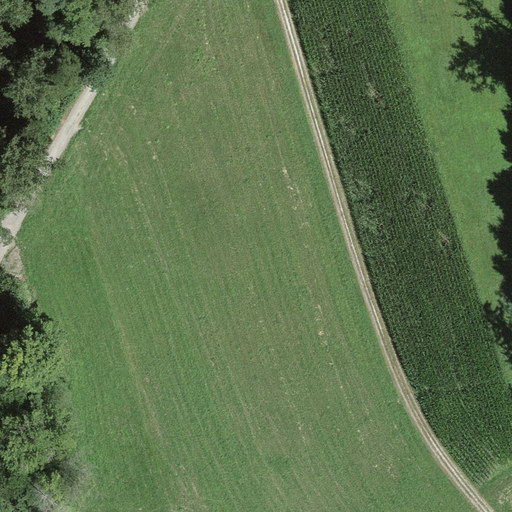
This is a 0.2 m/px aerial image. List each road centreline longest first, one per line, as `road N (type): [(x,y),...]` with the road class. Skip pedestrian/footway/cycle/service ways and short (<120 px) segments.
road 1 (track): [(493,511),(410,366),(379,291),(290,0)]
road 2 (track): [(144,0),(18,209),(0,253)]
